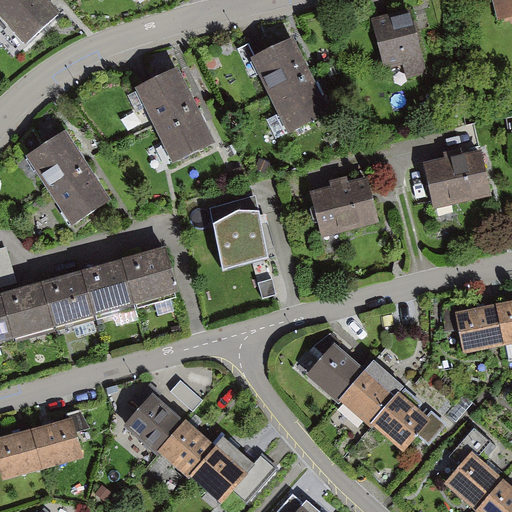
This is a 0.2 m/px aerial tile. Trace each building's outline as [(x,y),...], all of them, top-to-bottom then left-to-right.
[(44,0),(0,0),(0,22),(18,41),(52,8),(44,0)] [(511,0),(490,0),(494,16),(511,12),(511,0)] [(384,13),(367,17),(380,59),(415,51),(403,10),(384,13)] [(262,47),(250,54),(265,90),(303,70),(286,34),(262,47)] [(134,84),(123,90),(132,108),(141,104),(150,120),(187,100),(169,64),(148,76),(134,84)] [(322,107),(303,70),(265,90),(274,107),(262,116),(271,134),(322,107)] [(207,137),(187,100),(150,120),(169,156),(207,137)] [(35,142),(25,149),(45,188),(79,165),(56,128),(35,142)] [(481,151),(422,165),(433,210),(492,196),(481,151)] [(100,197),(79,165),(45,188),(67,219),(100,197)] [(366,178),(306,194),(320,243),(379,227),(366,178)] [(233,217),(209,230),(218,275),(264,263),(255,217),(233,217)] [(10,249),(0,251),(0,289),(18,285),(10,249)] [(164,252),(118,264),(131,312),(177,299),(164,252)] [(118,264),(0,295),(0,345),(131,312),(118,264)] [(511,303),(452,316),(461,357),(511,346),(511,303)] [(334,347),(305,380),(334,406),(338,402),(400,457),(430,424),(397,395),(393,400),(334,347)] [(151,398),(123,431),(219,511),(247,479),(151,398)] [(82,464),(71,422),(0,441),(0,485),(0,486),(82,464)] [(511,511),(511,493),(472,458),(443,490),(468,511),(511,511)]
